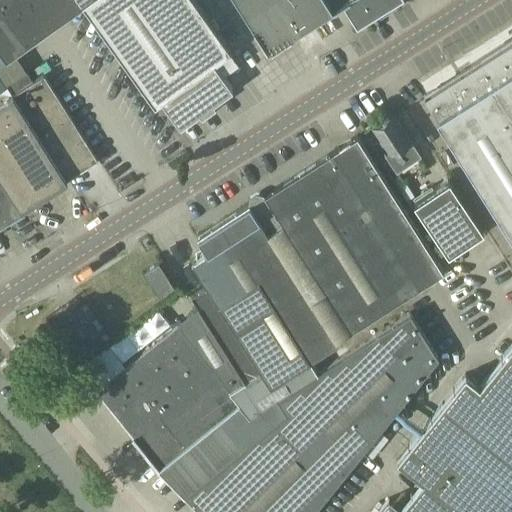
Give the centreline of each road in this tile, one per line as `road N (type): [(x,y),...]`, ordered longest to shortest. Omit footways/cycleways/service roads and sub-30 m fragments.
road 1 (unclassified): [(0,308),(488,0)]
road 2 (unclassified): [(95,511),(0,395)]
